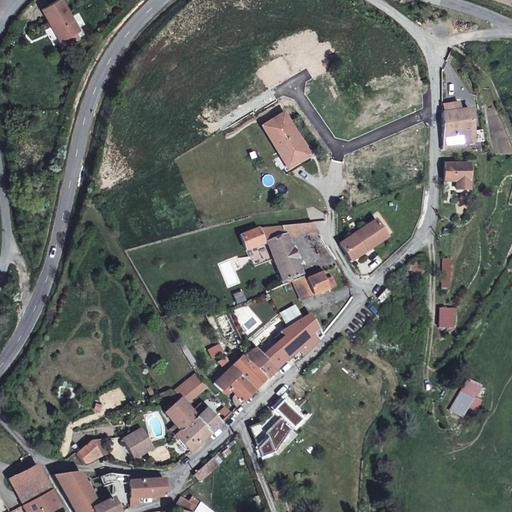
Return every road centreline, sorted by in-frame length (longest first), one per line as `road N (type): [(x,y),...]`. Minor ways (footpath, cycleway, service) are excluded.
road 1 (tertiary): [(38,300),(95,88),(125,36),(161,0)]
road 2 (residential): [(435,48),(429,212),(413,249),(365,298)]
road 3 (residential): [(365,298),(180,477)]
road 4 (residential): [(180,477),(46,470)]
